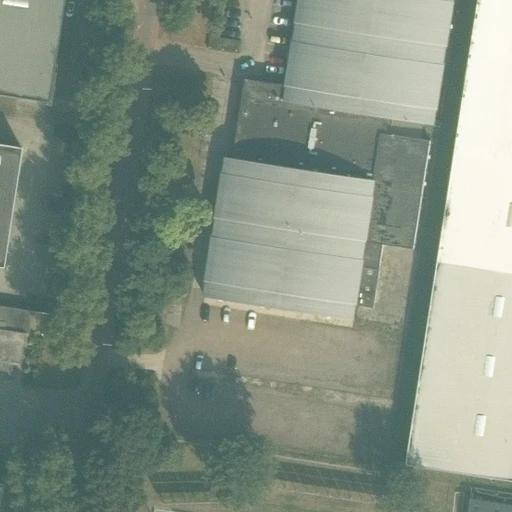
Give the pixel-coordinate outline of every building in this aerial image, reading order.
[(0,0),(0,95),(18,98),(46,103),(62,0),(0,0)] [(204,297),(352,320),(355,305),(373,307),(383,243),(413,248),(430,140),(390,134),(393,118),(433,125),(436,110),(437,111),(444,63),(443,63),(446,46),(447,46),(454,0),(452,0),(299,0),(295,24),(297,24),(294,41),(293,41),(286,86),(245,80),(238,123),(245,124),(239,160),(226,158),(223,173),(222,173),(215,219),(216,219),(213,236),(205,282),(206,282),(204,297)] [(511,0),(478,0),(406,463),(511,479),(511,0)] [(0,176),(16,179),(20,148),(0,145),(0,176)] [(0,206),(11,208),(16,179),(0,176),(0,206)] [(0,237),(7,238),(11,208),(0,206),(0,237)] [(0,374),(10,376),(12,363),(20,365),(25,334),(3,331),(5,323),(0,322),(0,374)] [(511,511),(511,506),(470,500),(467,511),(511,511)]
